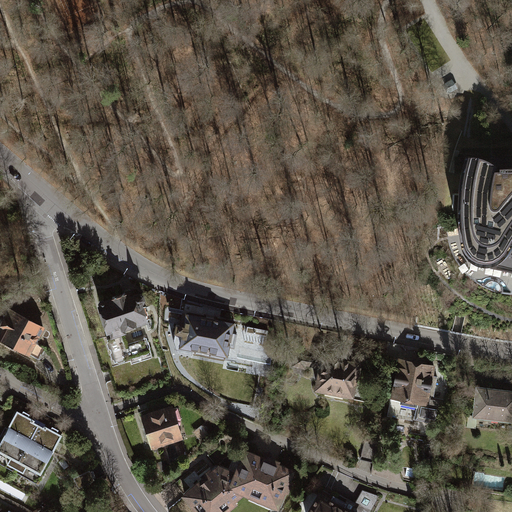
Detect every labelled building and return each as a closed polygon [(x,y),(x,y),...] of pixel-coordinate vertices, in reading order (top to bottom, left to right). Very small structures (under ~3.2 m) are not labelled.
[(465,156),(464,156),(460,172),(457,189),(456,203),(456,217),(457,234),(459,246),(462,253),(465,256),(469,260),(472,262),(477,264),(482,265),(489,264),(495,262),(501,258),(505,253),(511,241),(511,166),(498,167),(498,170),(493,170),(495,165),(489,161),(485,159),(480,157),(476,156),(468,156),(465,156)] [(103,300),(99,301),(100,306),(102,305),(112,337),(123,333),(126,332),(124,328),(150,320),(145,306),(141,307),(140,304),(142,302),(143,300),(143,298),(141,296),(139,295),(137,295),(133,296),(131,290),(111,297),(112,299),(103,302),(103,300)] [(43,327),(9,309),(0,325),(4,328),(0,336),(0,338),(8,343),(9,345),(12,347),(15,348),(18,348),(29,354),(34,343),(43,327)] [(233,323),(187,314),(186,319),(182,319),(181,324),(176,323),(174,333),(182,335),(179,348),(179,352),(193,355),(195,348),(227,355),(229,346),(233,347),(236,333),(231,332),(233,323)] [(239,350),(244,330),(239,329),(234,348),(239,350)] [(127,345),(123,333),(112,337),(108,338),(115,361),(149,350),(145,339),(127,345)] [(46,349),(34,343),(29,354),(40,360),(46,349)] [(305,365),(321,368),(323,360),(294,354),(292,366),(304,368),(305,365)] [(333,359),(323,357),(323,360),(321,368),(317,388),(325,389),(324,394),(342,397),(343,392),(351,394),(355,376),(359,376),(361,367),(357,366),(357,364),(347,362),(348,359),(334,356),(333,359)] [(433,366),(399,359),(392,394),(391,393),(391,396),(400,398),(400,402),(417,405),(414,418),(438,423),(443,399),(433,397),(437,376),(432,375),(433,366)] [(511,391),(474,387),(471,416),(511,421),(511,391)] [(172,406),(142,416),(153,449),(164,445),(163,442),(181,436),(178,425),(179,424),(180,423),(180,420),(179,419),(181,418),(177,407),(173,408),(172,406)] [(22,413),(17,411),(0,442),(0,458),(15,466),(38,424),(33,422),(34,420),(27,417),(29,413),(23,410),(22,413)] [(43,427),(38,424),(15,466),(37,478),(61,435),(56,432),(58,429),(52,426),(51,429),(44,425),(43,427)] [(377,443),(364,440),(359,459),(372,462),(377,443)] [(267,460),(246,451),(236,475),(231,486),(243,492),(252,495),(254,492),(278,502),(284,490),(287,491),(291,482),(288,480),(292,471),(277,465),(279,462),(268,457),(267,460)] [(406,463),(404,475),(417,478),(418,470),(416,470),(417,465),(406,463)] [(203,479),(184,495),(198,511),(222,511),(234,503),(232,501),(243,492),(231,486),(236,475),(219,467),(212,473),(209,470),(201,476),(203,479)] [(89,470),(74,477),(78,486),(94,480),(89,470)] [(310,511),(361,511),(346,503),(323,490),(310,511)] [(348,499),(346,503),(361,511),(363,509),(369,511),(378,496),(362,491),(355,503),(348,499)]
